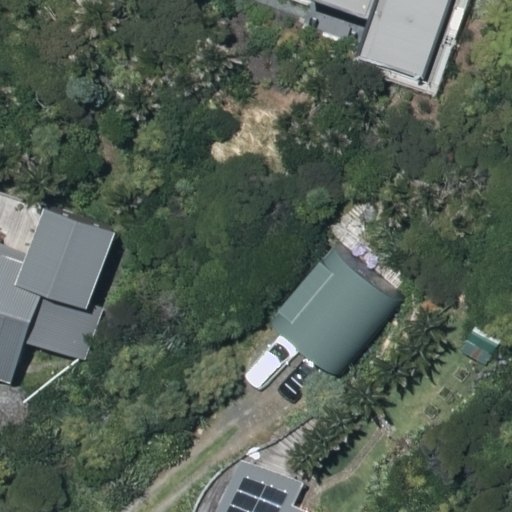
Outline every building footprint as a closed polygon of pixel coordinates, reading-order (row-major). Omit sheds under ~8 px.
[(353,73),(424,95),(453,0),(307,0),(370,19),(353,73)] [(0,253),(0,386),(11,390),(24,352),(88,373),(110,306),(96,301),(118,236),(45,213),(29,263),(0,253)] [(331,242),(269,314),(343,380),(406,309),(331,242)] [(466,350),(488,366),(510,335),(488,320),(466,350)] [(301,511),(290,507),(298,489),(241,461),(218,511),(301,511)]
